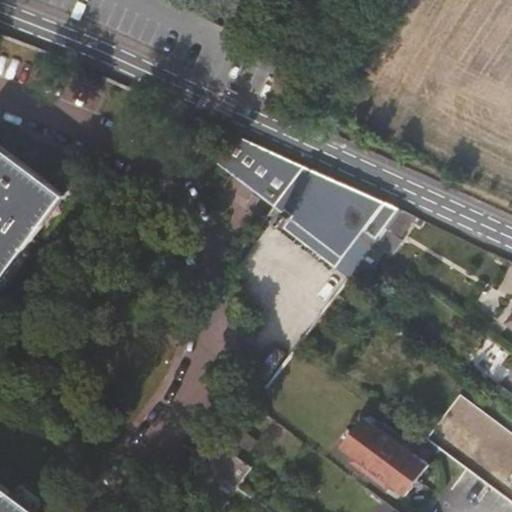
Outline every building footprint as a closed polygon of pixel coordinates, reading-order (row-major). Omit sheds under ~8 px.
[(372,252),(374,249),(402,212),(240,139),(216,173),(272,215),(266,225),(334,275),(362,237),(372,245),(369,250),(372,252)] [(0,276),(2,278),(64,192),(0,144),(0,276)] [(404,243),(400,239),(415,218),(402,212),(374,249),(391,261),(404,243)] [(372,245),(362,237),(334,275),(347,285),(365,262),(372,252),(369,250),(372,245)] [(376,270),(365,262),(347,285),(344,289),(354,296),(356,298),(376,270)] [(354,296),(344,289),(318,323),(328,331),(354,296)] [(511,399),(496,388),(490,396),(511,412),(511,399)] [(370,470),(377,476),(373,481),(384,489),(389,483),(407,497),(430,467),(411,454),(415,448),(405,440),(401,447),(393,440),(397,434),(381,423),(377,429),(363,418),(341,448),(355,458),(350,465),(365,476),(370,470)] [(240,466),(256,444),(238,430),(221,453),(240,466)] [(405,440),(397,434),(393,440),(401,447),(405,440)] [(221,453),(191,493),(217,511),(223,511),(227,507),(210,494),(220,479),(236,491),(250,473),(240,466),(221,453)] [(373,481),(377,476),(370,470),(365,476),(373,481)] [(0,511),(34,511),(0,485),(0,511)]
